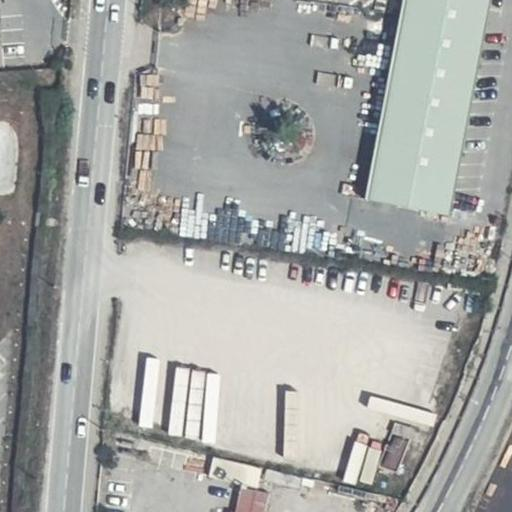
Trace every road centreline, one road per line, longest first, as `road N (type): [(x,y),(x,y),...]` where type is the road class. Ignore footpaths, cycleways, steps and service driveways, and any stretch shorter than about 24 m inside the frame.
road 1 (unclassified): [(66,511),(108,0)]
road 2 (unclassified): [(440,511),(511,350)]
